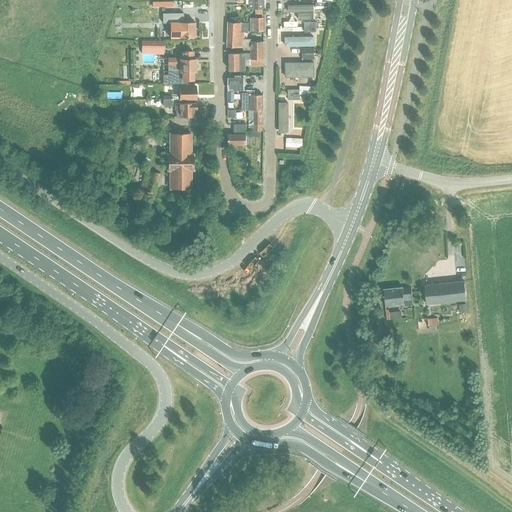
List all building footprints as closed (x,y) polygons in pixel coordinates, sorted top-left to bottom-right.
[(249,0),(249,9),(255,8),(263,8),(264,8),(263,0),(249,0)] [(179,21),(179,37),(195,37),(195,21),(183,22),(183,13),(162,13),(162,21),(179,21)] [(250,18),(251,31),(264,31),(264,17),(250,18)] [(251,53),(249,53),(249,58),(264,59),(264,41),(251,41),(251,39),(245,39),(245,32),(249,32),(249,22),(228,22),(228,47),(243,47),(243,49),(251,50),(251,53)] [(316,32),(316,22),(305,22),(305,32),(316,32)] [(314,36),(285,36),(285,46),(314,46),(314,36)] [(163,41),(142,41),(142,49),(158,50),(158,42),(163,42),(163,43),(163,41)] [(315,47),(302,47),(302,60),(315,60),(315,47)] [(187,80),(193,80),(193,72),(195,72),(195,58),(192,58),(192,51),(182,51),(182,58),(167,59),(167,74),(163,74),(163,84),(187,83),(187,80)] [(249,58),(249,53),(230,52),(230,70),(245,70),(246,64),(251,64),(251,66),(263,66),(264,59),(249,58)] [(315,62),(285,63),(285,77),(315,77),(315,62)] [(229,78),(229,90),(244,90),(244,78),(229,78)] [(171,93),(171,99),(173,99),(196,98),(196,86),(179,86),(179,93),(171,93)] [(300,86),(300,90),(288,90),(288,99),(300,100),(300,94),(314,95),(315,87),(300,86)] [(263,110),(263,94),(254,94),(254,90),(249,90),(249,93),(242,93),(242,110),(249,110),(263,110)] [(230,106),(235,106),(235,97),(242,97),(242,91),(229,92),(230,106)] [(193,109),(196,109),(196,103),(175,103),(175,109),(176,109),(177,116),(193,116),(193,109)] [(284,105),(284,126),(294,126),(294,105),(284,105)] [(249,124),(249,130),(251,130),(251,131),(254,131),(262,131),(262,125),(263,125),(263,110),(249,110),(249,122),(249,124)] [(251,130),(249,130),(249,131),(247,131),(247,124),(234,124),(234,134),(228,134),(229,145),(251,144),(251,131),(251,130)] [(194,169),(194,153),(191,153),(191,133),(170,133),(170,153),(168,153),(167,169),(170,169),(170,187),(173,187),(173,192),(187,192),(187,187),(191,187),(191,169),(194,169)] [(303,139),(287,138),(286,147),(302,147),(303,139)] [(139,188),(152,192),(159,173),(146,168),(139,188)] [(425,285),(427,304),(467,301),(465,281),(425,285)] [(385,289),(386,305),(405,303),(404,287),(385,289)] [(429,319),(430,327),(439,326),(438,319),(429,319)]
